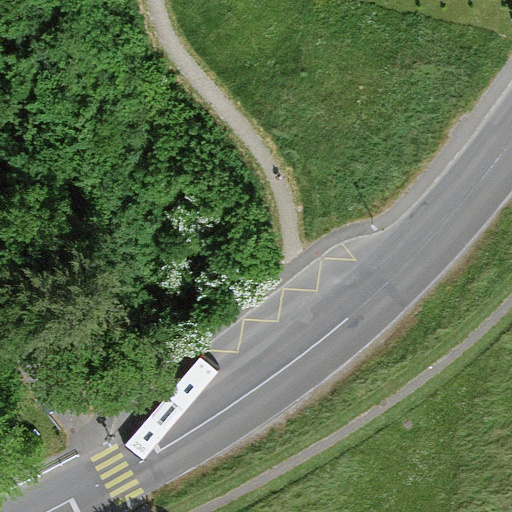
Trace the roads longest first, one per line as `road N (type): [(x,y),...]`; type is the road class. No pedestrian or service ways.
road 1 (tertiary): [(511,153),(430,247),(248,400),(44,511)]
road 2 (track): [(341,325),(296,264),(283,206),(255,145),(196,82),(150,0)]
road 3 (track): [(0,338),(84,430)]
